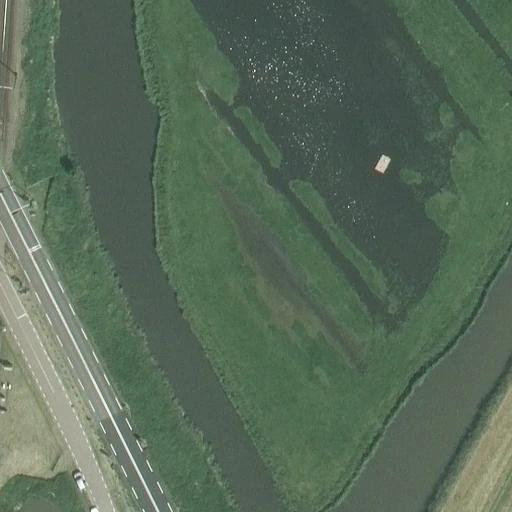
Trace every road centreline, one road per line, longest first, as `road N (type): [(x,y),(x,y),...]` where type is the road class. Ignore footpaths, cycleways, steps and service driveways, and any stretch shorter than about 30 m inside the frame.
road 1 (primary): [(156,511),(0,195)]
road 2 (unclassified): [(107,511),(0,285)]
